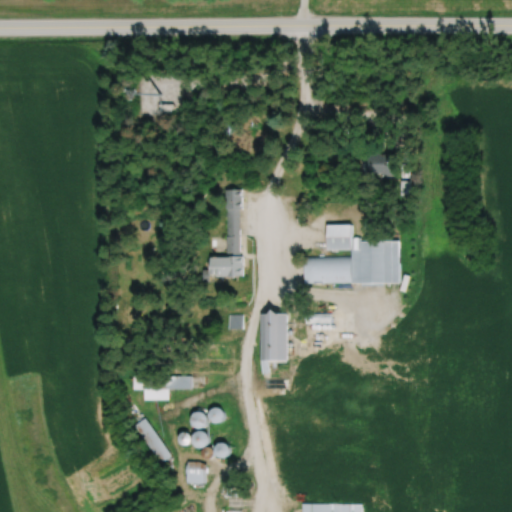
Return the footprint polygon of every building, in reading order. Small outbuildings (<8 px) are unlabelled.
[(363,174),(396,174),(396,154),(363,154),(363,174)] [(225,253),(240,253),(240,190),(225,190),(225,253)] [(328,224),(328,250),(351,250),(351,257),(307,257),(308,284),(401,283),(401,240),(353,240),(353,224),(328,224)] [(210,277),(245,277),(245,257),(210,257),(210,277)] [(289,314),(261,314),(262,390),(289,390),(289,314)] [(242,328),(242,316),(230,316),(230,328),(242,328)] [(171,389),(192,389),(192,376),(134,376),(134,390),(146,390),(146,400),(171,400),(171,389)] [(208,416),(203,410),(191,420),(200,431),(213,421),(217,426),(228,417),(220,406),(208,416)] [(170,455),(145,419),(135,426),(160,462),(170,455)] [(202,449),(214,441),(206,429),(194,437),(202,449)] [(222,459),(234,453),(228,442),(217,448),(222,459)] [(188,449),(188,483),(206,483),(206,463),(195,463),(195,449),(188,449)] [(362,511),(363,503),(302,503),(302,511),(362,511)]
